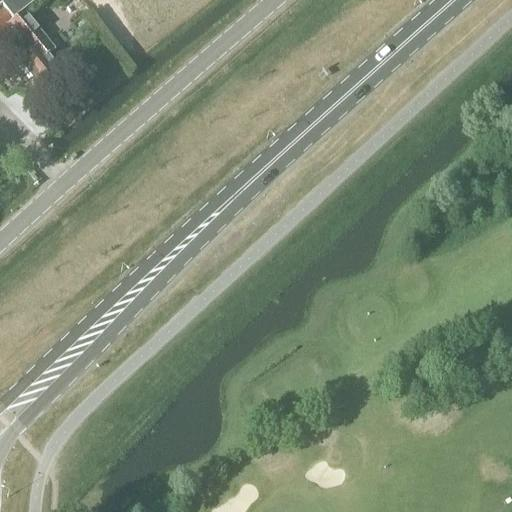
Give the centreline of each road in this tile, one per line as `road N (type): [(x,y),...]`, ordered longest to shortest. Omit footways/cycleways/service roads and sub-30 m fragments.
road 1 (secondary): [(0,447),(277,152)]
road 2 (secondary): [(277,152),(200,213),(0,406)]
road 3 (unclassified): [(0,244),(275,0)]
road 4 (secondary): [(277,152),(452,0)]
